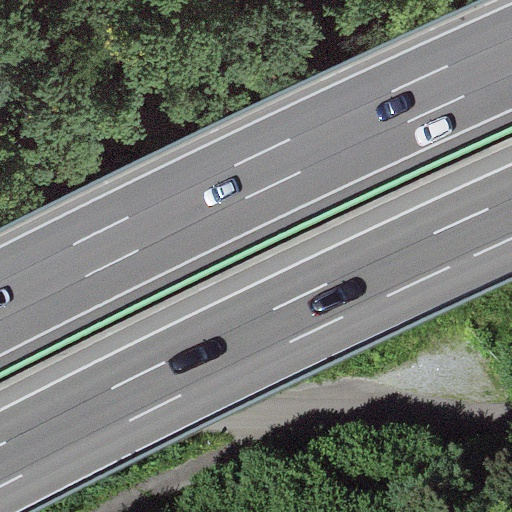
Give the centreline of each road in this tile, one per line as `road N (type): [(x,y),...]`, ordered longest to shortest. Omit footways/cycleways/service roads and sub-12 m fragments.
road 1 (motorway): [(0,466),(511,220)]
road 2 (motorway): [(511,60),(0,304)]
road 3 (unclassified): [(511,410),(0,407)]
